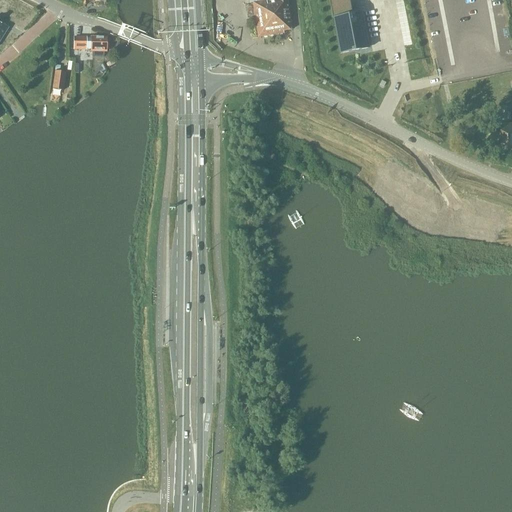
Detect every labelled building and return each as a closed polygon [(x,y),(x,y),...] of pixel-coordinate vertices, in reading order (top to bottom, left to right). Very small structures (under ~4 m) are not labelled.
[(276,0),(277,0),(253,4),(258,38),(286,34),(285,31),(292,30),(293,30),(288,0),(276,0)] [(331,0),(335,19),(334,19),(341,55),(370,49),(363,13),(353,15),(349,0),(331,0)] [(0,43),(9,29),(0,23),(0,43)] [(87,50),(87,43),(92,43),(91,51),(107,52),(108,38),(92,38),(74,38),(74,50),(87,50)] [(66,72),(56,71),(53,88),(63,90),(66,72)] [(511,123),(492,124),(493,155),(511,154),(511,123)]
